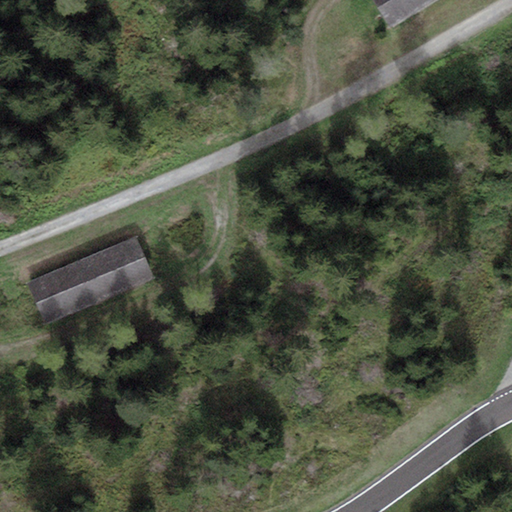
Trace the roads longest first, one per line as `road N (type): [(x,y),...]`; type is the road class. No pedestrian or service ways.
road 1 (track): [(0,264),(281,149),(511,18)]
road 2 (tertiary): [(379,511),(511,416)]
